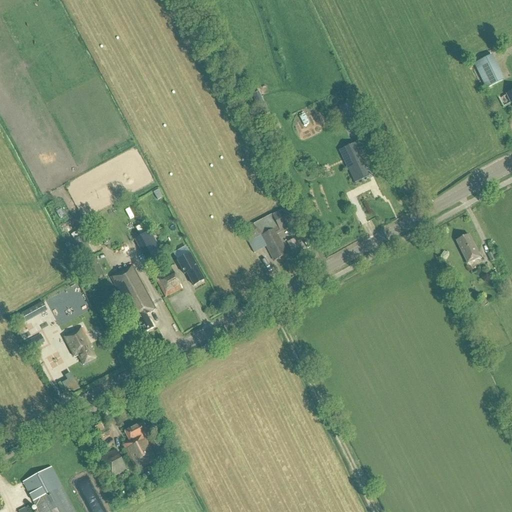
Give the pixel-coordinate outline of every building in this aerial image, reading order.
[(473,65),(485,90),(503,81),(492,56),(473,65)] [(350,134),(361,129),(355,115),(344,120),(350,134)] [(343,152),(352,170),(348,171),(356,186),(368,179),(359,161),(364,159),(357,144),(343,152)] [(294,225),(287,210),(287,209),(271,216),(271,215),(243,230),(249,242),(259,237),(260,238),(261,237),(274,231),(277,236),(282,234),(281,231),(294,225)] [(119,213),(112,216),(118,229),(124,227),(119,213)] [(101,223),(108,240),(118,237),(111,219),(101,223)] [(274,231),(261,237),(269,252),(270,252),(275,261),(286,255),(281,246),(282,246),(277,236),(274,231)] [(480,259),(469,236),(456,242),(467,265),(480,259)] [(143,258),(159,249),(155,241),(139,249),(143,258)] [(252,243),(246,246),(250,254),(257,251),(252,243)] [(89,287),(95,284),(91,276),(102,271),(94,255),(83,261),(86,267),(81,269),(89,287)] [(191,289),(204,282),(197,268),(194,270),(187,257),(177,262),(184,275),(183,275),(191,289)] [(143,334),(154,329),(146,315),(156,310),(133,267),(111,278),(137,328),(140,327),(143,334)] [(172,270),(157,279),(160,285),(159,286),(166,298),(182,289),(172,270)] [(20,315),(25,323),(47,312),(42,304),(20,315)] [(83,366),(96,359),(90,349),(93,348),(82,328),(64,338),(74,358),(78,356),(83,366)] [(25,343),(30,353),(40,348),(39,346),(44,344),(40,336),(25,343)] [(142,424),(125,433),(130,443),(123,446),(136,471),(157,460),(144,436),(147,434),(142,424)] [(127,471),(116,450),(101,458),(112,479),(127,471)] [(74,511),(51,468),(23,483),(38,511),(74,511)]
